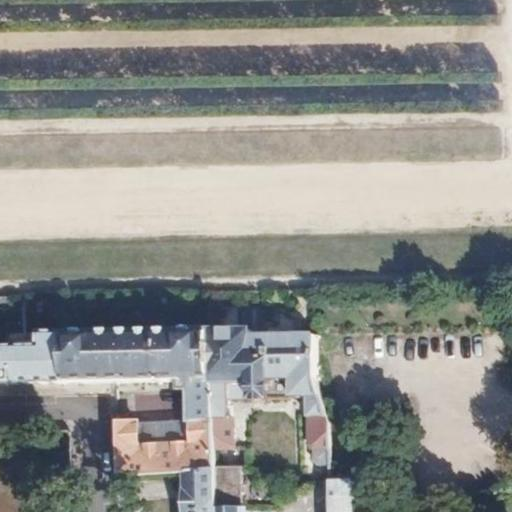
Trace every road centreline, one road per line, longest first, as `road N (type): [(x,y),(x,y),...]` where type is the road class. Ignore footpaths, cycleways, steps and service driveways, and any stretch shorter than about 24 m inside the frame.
road 1 (unknown): [(434,511),(432,414),(444,377),(457,365),(511,370)]
road 2 (unclassified): [(0,417),(73,418),(86,427),(91,511)]
